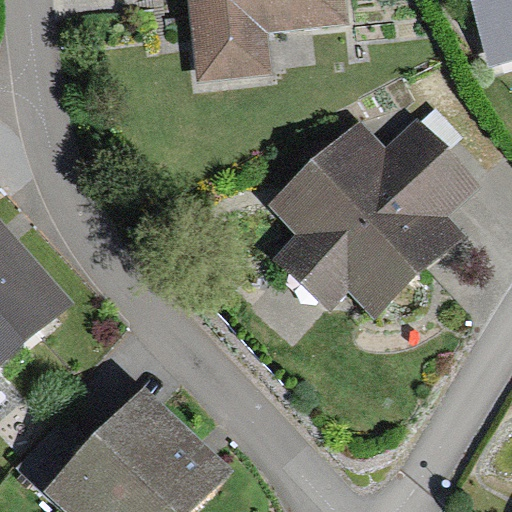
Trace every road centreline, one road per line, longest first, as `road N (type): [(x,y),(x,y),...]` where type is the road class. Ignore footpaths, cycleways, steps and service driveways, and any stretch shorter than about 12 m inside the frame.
road 1 (residential): [(42,77),(64,185),(83,232),(332,511)]
road 2 (residential): [(511,339),(403,511)]
